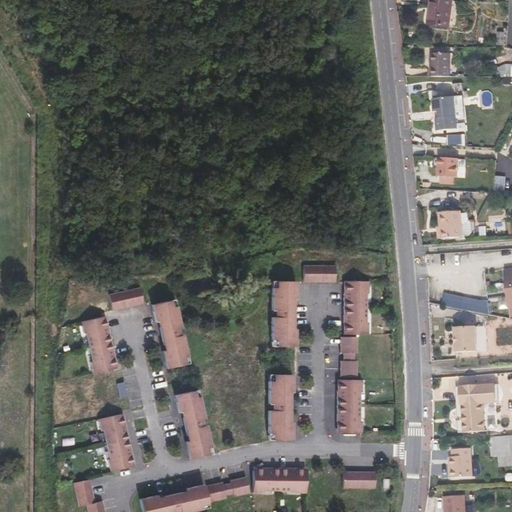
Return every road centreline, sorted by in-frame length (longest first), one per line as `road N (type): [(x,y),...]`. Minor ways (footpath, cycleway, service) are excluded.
road 1 (residential): [(414,455),(411,310),(378,0)]
road 2 (residential): [(319,451),(270,451),(167,474)]
road 3 (residential): [(167,474),(135,333)]
road 4 (residential): [(322,307),(319,451)]
